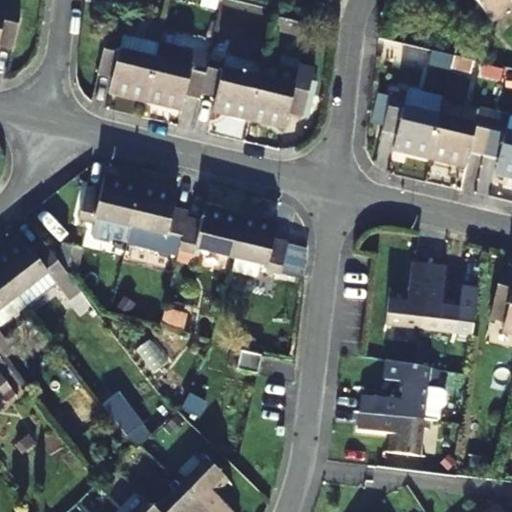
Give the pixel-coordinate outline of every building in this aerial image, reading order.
[(511,0),(477,0),(495,23),(511,10),(511,0)] [(0,16),(0,45),(15,49),(23,16),(6,12),(5,18),(0,16)] [(219,96),(216,110),(251,118),(261,78),(225,70),(232,38),(217,35),(213,53),(204,92),(219,96)] [(115,77),(112,91),(148,99),(158,58),(123,50),(124,43),(108,40),(101,74),(115,77)] [(204,92),(213,53),(162,42),(158,58),(148,99),(185,108),(188,94),(202,97),(204,92)] [(261,78),(251,118),(288,127),(291,113),(305,116),(316,68),(301,64),(296,85),(261,78)] [(399,135),(395,149),(432,157),(441,117),(407,109),(407,103),(391,99),(383,132),(399,135)] [(481,110),(444,102),(441,117),(432,157),(470,166),(473,152),(486,155),(496,113),(481,110)] [(496,113),(486,155),(502,159),(499,173),(511,175),(511,133),(508,133),(511,116),(496,113)] [(96,223),(98,217),(133,225),(143,185),(107,177),(103,191),(88,187),(80,220),(96,223)] [(189,218),(190,212),(176,208),(180,194),(143,185),(133,225),(129,244),(179,256),(189,218)] [(194,262),(198,248),(233,257),(243,216),(207,208),(204,222),(189,218),(179,256),(179,259),(194,262)] [(237,257),(262,264),(270,265),(269,271),(282,275),(285,266),(290,242),(276,239),(279,225),(243,216),(233,257),(237,257)] [(0,270),(28,307),(58,284),(52,276),(64,267),(43,241),(32,250),(23,239),(0,256),(0,270)] [(234,270),(260,275),(262,264),(237,257),(234,270)] [(448,266),(414,262),(409,296),(391,294),(387,324),(415,328),(414,336),(430,338),(431,330),(460,333),(463,302),(444,300),(448,266)] [(0,342),(6,338),(0,329),(0,328),(28,307),(0,270),(0,342)] [(511,279),(501,277),(492,318),(507,320),(504,330),(511,331),(511,279)] [(36,317),(65,293),(58,284),(28,307),(36,317)] [(0,328),(0,329),(6,338),(8,339),(37,317),(36,317),(28,307),(0,328)] [(263,352),(244,348),(240,365),(259,370),(263,352)] [(398,400),(363,395),(361,411),(435,420),(436,413),(427,412),(432,367),(390,360),(388,380),(400,383),(398,400)] [(0,398),(0,399),(13,389),(0,372),(0,398)] [(116,393),(102,406),(137,446),(151,433),(116,393)] [(435,420),(361,411),(359,429),(394,433),(392,452),(422,455),(425,429),(433,429),(435,420)] [(176,478),(211,511),(236,511),(217,493),(230,480),(208,458),(188,478),(182,473),(176,478)] [(211,511),(176,478),(171,483),(177,490),(157,510),(159,511),(211,511)] [(159,511),(157,510),(147,500),(133,511),(159,511)]
